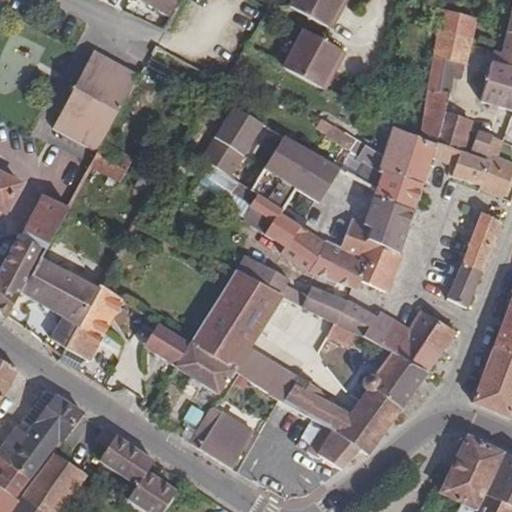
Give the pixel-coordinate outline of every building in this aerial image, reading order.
[(132,0),(169,19),(179,0),(132,0)] [(342,6),(346,8),(350,0),(296,0),(291,10),(333,32),(341,18),(336,15),(342,6)] [(511,4),(507,29),(499,65),(511,68),(511,4)] [(436,25),(422,117),(418,139),(434,144),(445,112),(458,65),(464,67),(474,20),(439,10),(436,25)] [(480,104),(511,112),(511,68),(499,65),(507,29),(499,28),(489,69),(480,104)] [(282,69),(324,92),(332,78),(327,76),(333,66),(337,69),(345,55),(303,31),(282,69)] [(96,155),(102,144),(138,76),(92,52),(50,131),(96,155)] [(471,122),(445,112),(434,144),(461,154),(471,122)] [(380,124),(372,151),(382,157),(376,171),(381,172),(395,131),(380,124)] [(372,151),(332,126),(326,136),(358,157),(356,162),(371,172),(376,171),(382,157),(372,151)] [(420,185),(430,159),(434,144),(418,139),(395,131),(381,172),(420,185)] [(491,137),(479,132),(471,153),(483,157),(491,137)] [(257,138),(248,155),(275,171),(278,170),(329,200),(340,181),(345,173),(311,153),(299,174),(281,164),(285,155),(257,138)] [(492,157),(498,160),(504,144),(498,141),(492,157)] [(131,159),(102,144),(96,155),(89,168),(118,184),(131,159)] [(434,144),(430,159),(454,168),(450,177),(480,187),(479,191),(501,200),(511,173),(511,165),(498,160),(492,157),(489,164),(461,154),(434,144)] [(341,288),(354,290),(358,282),(365,265),(357,261),(358,258),(341,251),(324,243),(308,233),(289,220),(281,215),(283,211),(181,150),(170,168),(226,203),(230,196),(273,222),(264,237),(284,249),(280,256),(309,275),(341,288)] [(376,171),(371,172),(365,185),(374,190),(372,198),(411,211),(420,185),(381,172),(376,171)] [(19,185),(0,174),(0,212),(5,215),(19,185)] [(329,200),(338,206),(346,193),(343,191),(347,184),(340,181),(329,200)] [(361,182),(353,195),(369,205),(372,198),(374,190),(365,185),(361,182)] [(20,235),(45,249),(67,210),(41,196),(20,235)] [(372,198),(369,205),(365,221),(402,238),(411,211),(372,198)] [(289,220),(308,233),(313,225),(321,230),(330,215),(322,210),(318,215),(299,204),(289,220)] [(341,251),(353,220),(336,212),(324,243),(341,251)] [(500,223),(481,215),(462,264),(479,273),(500,223)] [(363,225),(353,220),(341,251),(358,258),(357,261),(365,265),(358,282),(383,294),(396,256),(364,241),(369,227),(363,225)] [(396,256),(402,238),(365,221),(363,225),(369,227),(364,241),(396,256)] [(45,249),(20,235),(8,229),(0,242),(0,318),(6,324),(21,294),(40,259),(45,249)] [(235,272),(280,296),(281,298),(289,280),(259,266),(243,245),(228,268),(235,272)] [(50,340),(66,349),(98,291),(82,282),(40,259),(21,294),(61,318),(50,340)] [(447,301),(463,309),(479,273),(462,264),(447,301)] [(98,291),(101,287),(104,281),(87,272),(82,282),(98,291)] [(365,456),(427,374),(380,347),(376,354),(385,360),(373,379),(368,378),(364,380),(362,383),(362,387),(365,391),(348,415),(315,398),(320,389),(302,380),(248,348),(280,296),(235,272),(190,344),(232,372),(280,403),(329,430),(358,450),(365,456)] [(101,287),(98,291),(66,349),(88,361),(122,301),(101,287)] [(311,288),(302,309),(335,325),(347,303),(311,288)] [(511,298),(494,347),(511,354),(511,298)] [(335,325),(302,309),(289,302),(285,311),(306,322),(304,326),(348,347),(355,335),(335,325)] [(376,319),(347,303),(335,325),(355,335),(364,339),(376,319)] [(408,329),(442,350),(453,332),(419,311),(408,329)] [(377,345),(391,319),(380,313),(376,319),(364,339),(377,345)] [(427,374),(442,350),(408,329),(391,319),(377,345),(380,347),(427,374)] [(143,349),(172,368),(186,345),(157,326),(143,349)] [(232,372),(190,344),(188,343),(186,345),(172,368),(218,396),(232,372)] [(511,354),(494,347),(472,406),(507,420),(511,407),(511,354)] [(0,360),(0,398),(16,370),(0,360)] [(56,444),(60,446),(83,415),(56,397),(50,405),(33,428),(30,426),(23,436),(15,430),(0,449),(0,459),(28,481),(56,444)] [(25,421),(30,426),(33,428),(50,405),(40,398),(25,421)] [(188,442),(231,470),(246,441),(213,423),(211,426),(200,423),(188,442)] [(317,456),(340,470),(358,450),(329,430),(317,456)] [(115,474),(133,449),(116,437),(113,441),(101,432),(94,442),(108,451),(99,463),(115,474)] [(476,511),(504,455),(467,437),(440,491),(462,501),(456,511),(476,511)] [(133,449),(115,474),(135,487),(124,502),(138,511),(164,511),(177,493),(148,474),(156,464),(133,449)] [(35,511),(62,511),(86,477),(54,455),(32,484),(20,502),(35,511)] [(511,511),(511,458),(504,455),(476,511),(511,511)] [(0,459),(0,488),(4,491),(15,499),(28,481),(0,459)] [(15,499),(4,491),(0,496),(0,511),(8,511),(16,501),(15,499)] [(35,511),(20,502),(16,501),(8,511),(35,511)]
